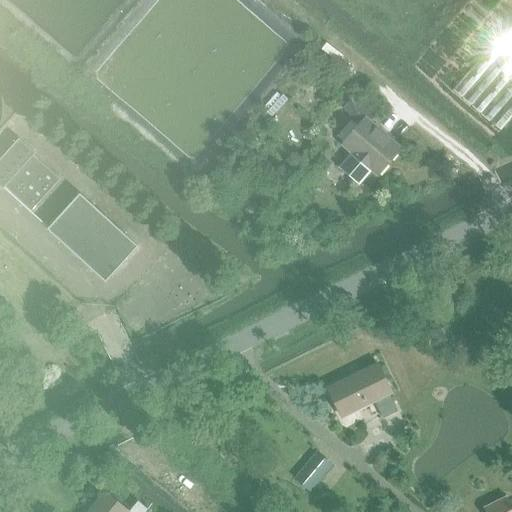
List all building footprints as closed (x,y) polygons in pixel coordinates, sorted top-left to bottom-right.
[(511,21),(453,90),(500,129),(511,115),(511,21)] [(377,176),(401,148),(370,122),(378,112),(356,93),(344,108),(358,126),(342,146),(351,153),(338,168),(359,185),(371,171),(377,176)] [(60,180),(33,155),(35,153),(19,139),(0,160),(0,187),(2,190),(4,188),(31,212),(60,180)] [(106,283),(138,247),(79,194),(47,230),(106,283)] [(398,412),(389,394),(392,393),(378,365),(328,390),(341,418),(374,401),(383,420),(398,412)] [(332,467),(316,454),(295,479),(311,492),(332,467)] [(127,511),(105,493),(89,511),(127,511)] [(511,511),(511,509),(506,498),(483,509),(484,511),(511,511)]
